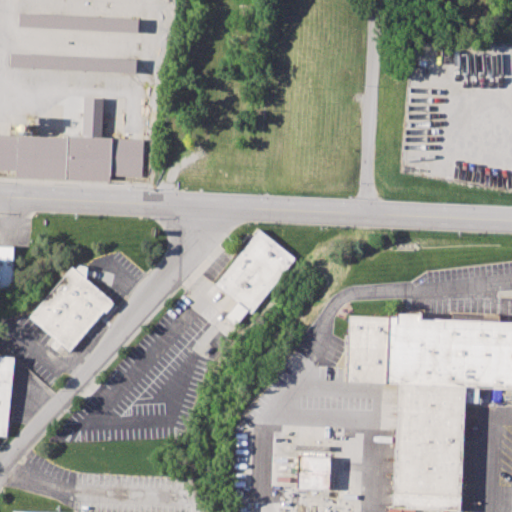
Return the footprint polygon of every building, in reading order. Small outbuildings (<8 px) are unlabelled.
[(20,12),(137,19),(137,31),(19,24),(20,12)] [(11,51),(135,59),(134,74),(10,66),(11,51)] [(0,133),(84,137),(85,97),(101,97),(99,137),(142,139),(140,175),(110,174),(110,183),(15,179),(15,170),(0,169),(0,133)] [(215,282),(258,229),(294,257),(251,311),(215,282)] [(0,246),(7,247),(15,247),(13,271),(15,289),(6,290),(0,291),(0,246)] [(29,315),(72,265),(113,300),(69,351),(29,315)] [(345,315),(342,381),(397,384),(391,507),(459,510),(465,388),(511,390),(511,322),(416,318),(410,311),(393,311),(393,317),(345,315)] [(0,354),(14,356),(6,435),(0,434),(0,354)] [(328,490),(329,456),(297,455),(296,489),(328,490)]
